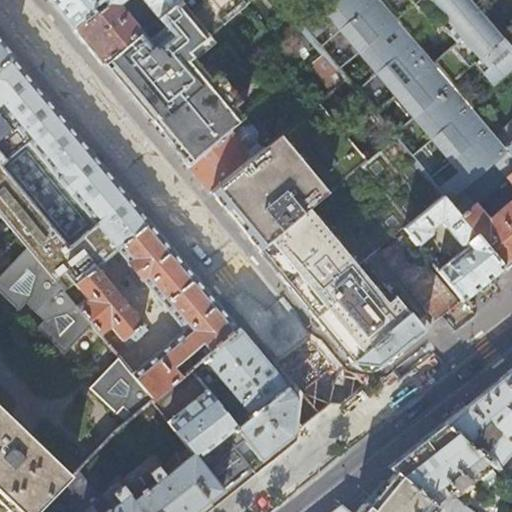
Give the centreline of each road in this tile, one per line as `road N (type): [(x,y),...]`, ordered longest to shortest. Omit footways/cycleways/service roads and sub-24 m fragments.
road 1 (residential): [(376,439),(12,0)]
road 2 (tertiary): [(376,439),(511,336)]
